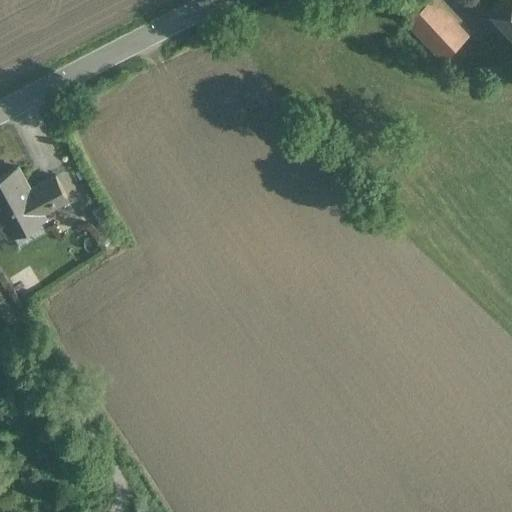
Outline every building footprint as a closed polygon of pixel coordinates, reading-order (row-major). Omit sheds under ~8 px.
[(433,0),(409,22),(421,34),(444,13),(433,0)] [(511,0),(500,0),(491,9),(511,32),(511,0)] [(444,13),(421,34),(431,45),(454,23),(444,13)] [(454,23),(431,45),(442,57),(466,36),(454,23)] [(29,190),(17,167),(0,176),(0,218),(8,233),(42,214),(42,213),(56,206),(44,182),(29,190)] [(68,200),(55,176),(44,182),(56,206),(68,200)]
